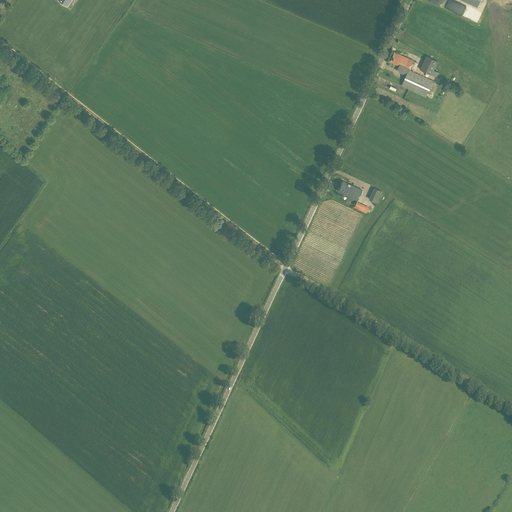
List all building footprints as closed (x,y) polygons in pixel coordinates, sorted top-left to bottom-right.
[(455,2),(449,0),(447,0),(445,6),(452,10),(455,2)] [(426,97),(434,81),(409,70),(413,60),(394,52),(390,62),(399,65),(397,70),(400,71),(400,72),(406,75),(402,85),(426,97)] [(428,54),(422,68),(434,73),(438,62),(434,61),(436,57),(428,54)] [(357,200),(362,190),(342,181),(337,191),(357,200)] [(377,202),(382,191),(373,187),(368,199),(377,202)] [(365,215),(367,211),(369,207),(356,201),(353,210),(365,215)]
